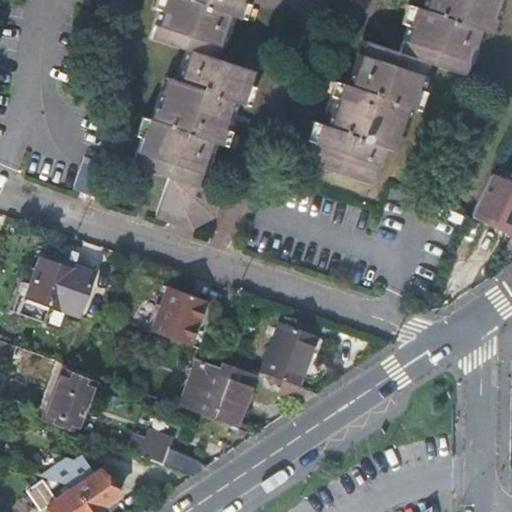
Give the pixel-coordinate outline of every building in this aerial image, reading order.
[(165,0),(161,15),(152,43),(187,54),(219,65),(233,18),(238,20),(244,3),(249,5),(250,0),(165,0)] [(157,0),(153,13),(161,15),(165,0),(157,0)] [(427,0),(423,14),(414,11),(408,29),(400,57),(425,65),(462,76),(476,31),(484,33),(488,19),(493,20),(499,0),(427,0)] [(251,6),(249,5),(244,3),(238,20),(246,22),(251,6)] [(402,27),(408,29),(414,11),(407,9),(402,27)] [(489,35),(493,20),(488,19),(484,33),(489,35)] [(425,65),(400,57),(363,46),(348,91),(339,89),(336,100),(332,99),(326,116),(330,117),(326,131),(318,128),(312,147),(306,166),(369,186),(381,148),(388,150),(392,137),(396,139),(405,109),(410,111),(416,92),(425,65)] [(219,65),(187,54),(177,86),(169,84),(165,96),(160,95),(150,126),(145,125),(139,143),(131,169),(167,181),(200,191),(214,148),(220,150),(225,135),(228,136),(233,120),(229,119),(234,105),(242,108),(249,87),(253,76),(219,65)] [(164,82),(160,95),(165,96),(169,84),(164,82)] [(328,98),(332,99),(336,100),(339,89),(332,86),(328,98)] [(256,90),(249,87),(242,108),(249,110),(256,90)] [(423,94),(416,92),(410,111),(417,113),(423,94)] [(131,141),(139,143),(145,125),(137,122),(131,141)] [(304,144),(312,147),(318,128),(310,126),(304,144)] [(233,137),(228,136),(225,135),(220,150),(228,152),(233,137)] [(392,151),(396,139),(392,137),(388,150),(392,151)] [(82,159),(72,192),(94,199),(105,167),(82,159)] [(509,211),(511,212),(511,182),(490,173),(471,215),(501,229),(509,211)] [(200,191),(167,181),(155,220),(192,232),(214,222),(221,198),(200,191)] [(511,230),(503,250),(511,253),(511,230)] [(55,261),(40,255),(32,279),(20,311),(43,320),(49,303),(76,312),(91,270),(73,264),(75,259),(56,252),(58,247),(54,245),(50,255),(56,257),(55,261)] [(41,252),(40,255),(55,261),(56,257),(50,255),(41,252)] [(93,265),(75,259),(73,264),(91,270),(93,265)] [(20,311),(32,279),(20,274),(8,307),(20,311)] [(166,286),(149,331),(187,345),(203,301),(166,286)] [(278,325),(260,373),(265,374),(296,386),(314,338),(278,325)] [(0,348),(0,347),(10,351),(13,345),(5,342),(0,340),(0,348)] [(219,368),(195,360),(178,404),(234,425),(239,409),(237,408),(244,390),(247,390),(253,375),(221,364),(219,368)] [(91,381),(61,370),(44,421),(72,432),(91,381)] [(260,388),(301,403),(315,393),(296,386),(265,374),(260,388)] [(157,447),(151,462),(190,476),(203,468),(198,462),(157,447)] [(95,511),(118,497),(105,478),(100,481),(88,463),(80,468),(72,466),(46,483),(80,495),(91,511),(95,511)] [(91,511),(80,495),(66,505),(54,488),(33,502),(40,511),(91,511)]
